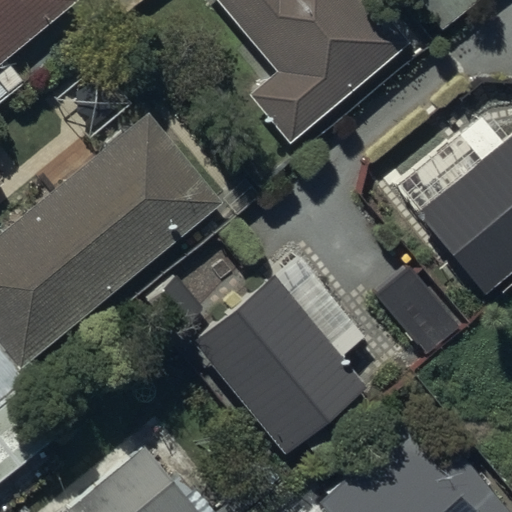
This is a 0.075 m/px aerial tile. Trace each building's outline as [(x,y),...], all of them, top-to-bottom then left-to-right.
[(0,0),(0,50),(63,0),(0,0)] [(215,0),(268,62),(239,86),(281,136),(402,35),(372,0),(215,0)] [(414,0),(433,24),(462,0),(414,0)] [(0,224),(0,344),(15,363),(215,195),(140,107),(0,224)] [(511,118),(408,207),(477,287),(511,257),(511,118)] [(404,261),(370,289),(413,341),(446,312),(404,261)] [(359,377),(266,265),(182,334),(276,446),(359,377)] [(67,392),(96,424),(114,407),(124,418),(169,377),(131,335),(67,392)] [(475,347),(448,368),(477,404),(504,382),(475,347)] [(511,511),(511,493),(498,476),(471,443),(460,451),(452,441),(428,461),(392,416),(305,486),(320,504),(309,511),(511,511)] [(59,502),(67,511),(187,511),(192,508),(137,440),(59,502)] [(511,465),(498,476),(511,493),(511,465)]
